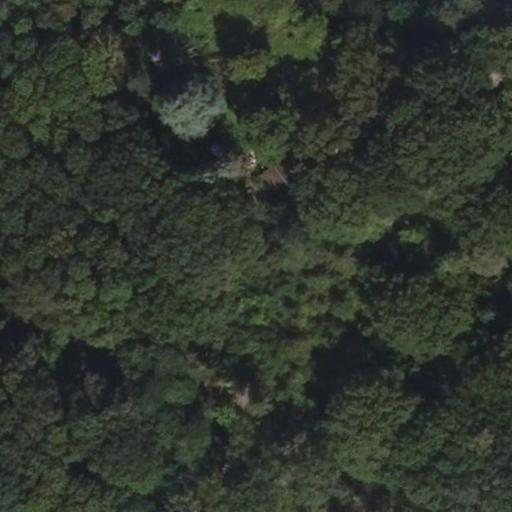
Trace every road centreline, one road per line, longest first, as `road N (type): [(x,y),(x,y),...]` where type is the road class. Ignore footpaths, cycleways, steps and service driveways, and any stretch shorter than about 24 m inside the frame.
road 1 (track): [(511,46),(335,183),(126,362),(41,511)]
road 2 (track): [(0,301),(126,362),(202,371),(409,511)]
road 3 (track): [(88,428),(336,511)]
